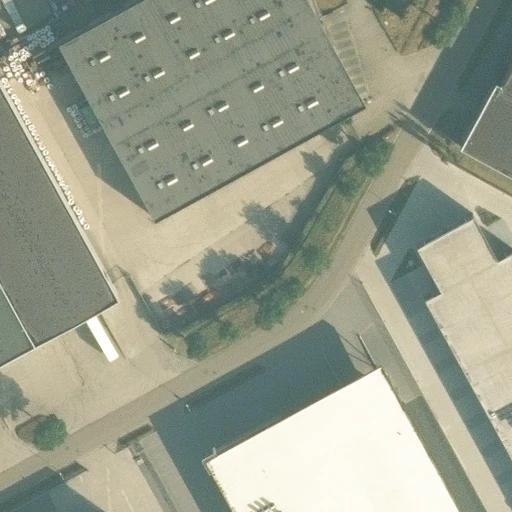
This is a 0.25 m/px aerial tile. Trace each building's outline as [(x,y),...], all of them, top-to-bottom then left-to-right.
[(153,218),(348,112),(312,0),(131,0),(56,41),(153,218)] [(511,63),(500,85),(494,82),(491,88),(462,141),(459,147),(465,150),(511,176),(511,63)] [(0,357),(117,293),(0,80),(0,357)] [(511,248),(496,257),(472,213),(415,245),(439,289),(423,297),(511,459),(511,248)] [(134,490),(130,506),(132,511),(438,511),(386,414),(226,499),(202,454),(134,490)]
